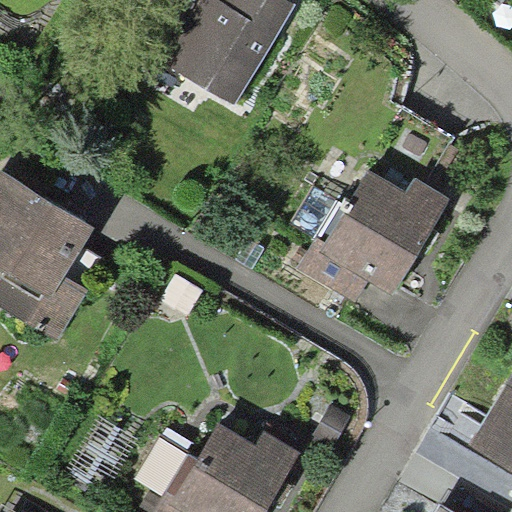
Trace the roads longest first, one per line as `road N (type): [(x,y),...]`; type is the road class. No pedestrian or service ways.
road 1 (residential): [(349,511),(511,248)]
road 2 (residential): [(511,88),(406,0)]
